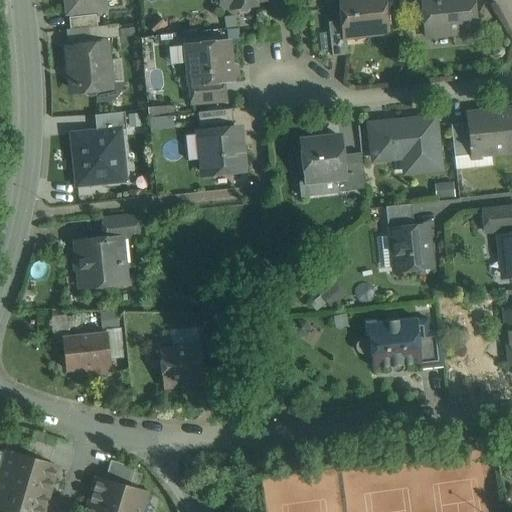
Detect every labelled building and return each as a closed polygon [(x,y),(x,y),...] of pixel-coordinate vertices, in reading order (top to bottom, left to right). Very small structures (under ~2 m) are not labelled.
[(66,0),(68,12),(103,8),(102,0),(66,0)] [(220,0),(221,4),(232,3),(232,6),(234,8),(253,6),(255,4),(255,0),(257,0),(220,0)] [(383,0),(339,0),(342,21),(344,36),(345,36),(346,36),(346,31),(359,29),(360,34),(386,31),(383,0)] [(472,0),(421,0),(422,7),(419,11),(419,15),(424,18),(426,38),(476,33),(472,0)] [(96,15),(69,18),(70,29),(88,28),(97,27),(96,15)] [(344,36),(342,21),(328,22),(332,56),(347,54),(345,36),(344,36)] [(97,27),(88,28),(89,40),(121,37),(119,24),(97,27)] [(229,41),(186,45),(189,85),(224,82),(233,81),(233,77),(234,77),(233,65),(232,66),(229,41)] [(101,44),(72,47),(70,47),(69,49),(68,51),(68,52),(71,87),(72,89),(73,90),(74,91),(77,92),(84,91),(85,94),(88,96),(90,97),(93,96),(96,95),(97,93),(98,90),(106,89),(107,88),(109,87),(110,85),(110,83),(106,49),(106,46),(104,44),(101,44)] [(224,82),(189,85),(191,99),(225,96),(224,82)] [(147,104),(148,126),(175,124),(173,102),(147,104)] [(232,109),(198,113),(200,127),(233,124),(232,109)] [(511,110),(468,115),(469,123),(472,155),(511,150),(511,110)] [(124,112),(95,115),(96,131),(120,129),(120,130),(126,130),(124,112)] [(432,119),(384,124),(387,147),(373,149),(374,159),(405,156),(407,172),(439,169),(436,138),(434,119),(432,119)] [(469,123),(451,125),(454,159),(473,157),(472,155),(469,123)] [(384,124),(370,126),(373,149),(387,147),(384,124)] [(96,131),(71,134),(77,186),(125,181),(120,130),(120,129),(96,131)] [(238,129),(200,133),(204,174),(242,170),(238,129)] [(340,137),(301,141),(306,180),(298,181),(300,196),(339,191),(338,178),(345,177),(342,155),(340,137)] [(361,153),(342,155),(345,177),(338,178),(339,191),(365,189),(361,153)] [(411,204),(385,207),(388,231),(391,230),(391,229),(413,227),(411,204)] [(511,204),(482,208),(485,232),(511,229),(511,204)] [(137,215),(102,219),(104,239),(120,237),(120,238),(139,237),(137,215)] [(413,227),(391,229),(391,230),(395,271),(415,268),(415,271),(419,274),(425,273),(428,269),(428,267),(430,267),(425,226),(413,227)] [(511,235),(500,236),(504,277),(511,275),(511,235)] [(104,239),(77,242),(78,257),(75,260),(75,269),(80,272),(81,288),(125,283),(120,238),(120,237),(104,239)] [(387,321),(375,323),(375,320),(364,321),(366,335),(368,335),(369,339),(361,340),(358,341),(356,343),(355,345),(355,348),(356,350),(358,352),(360,354),(370,353),(372,368),(390,366),(391,369),(393,371),(396,373),(399,372),(402,370),(403,368),(403,365),(419,363),(421,363),(417,333),(428,331),(427,319),(416,320),(416,318),(396,321),(394,319),(389,320),(387,321)] [(428,331),(417,333),(421,363),(419,363),(420,369),(444,366),(440,330),(428,331)] [(106,333),(63,338),(66,370),(81,368),(82,375),(110,372),(106,333)] [(222,341),(206,342),(208,368),(224,366),(222,341)] [(200,343),(160,347),(164,387),(204,383),(200,343)] [(54,447),(31,440),(25,457),(48,464),(54,447)] [(25,457),(6,451),(0,472),(0,478),(48,493),(56,466),(25,457)] [(135,467),(110,460),(104,480),(129,488),(135,467)] [(42,511),(48,493),(0,478),(0,507),(10,511),(13,511),(42,511)] [(104,480),(96,478),(88,505),(112,511),(140,511),(146,493),(129,488),(104,480)]
